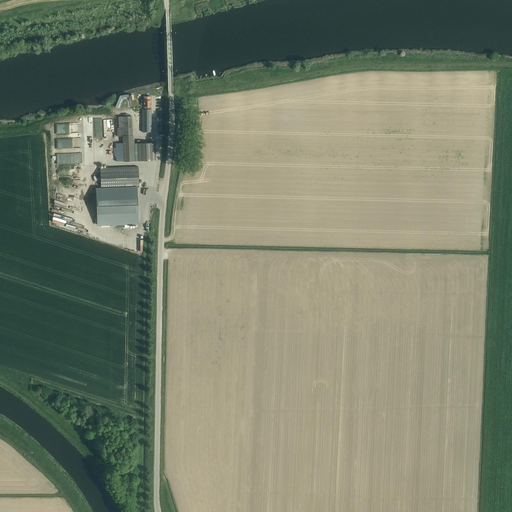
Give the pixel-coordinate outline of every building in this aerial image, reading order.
[(121,102),(124,102),(123,97),(129,97),(128,93),(120,94),(121,102)] [(142,132),(146,132),(151,132),(151,109),(150,109),(150,107),(151,107),(150,97),(144,97),(144,100),(144,105),(144,110),(144,112),(142,112),(142,132)] [(124,161),(135,161),(156,160),(155,142),(133,143),(132,115),(119,116),(120,127),(118,127),(118,136),(123,136),(123,143),(124,161)] [(114,119),(104,119),(104,134),(114,134),(114,119)] [(124,161),(123,143),(115,143),(116,161),(124,161)] [(56,163),(83,163),(82,154),(56,154),(56,163)] [(138,167),(100,168),(101,188),(137,187),(139,187),(138,167)] [(82,181),(82,170),(78,170),(78,168),(74,168),(74,182),(82,181)] [(183,180),(192,182),(194,171),(185,170),(183,180)] [(96,188),(97,225),(138,224),(137,187),(101,188),(96,188)]
